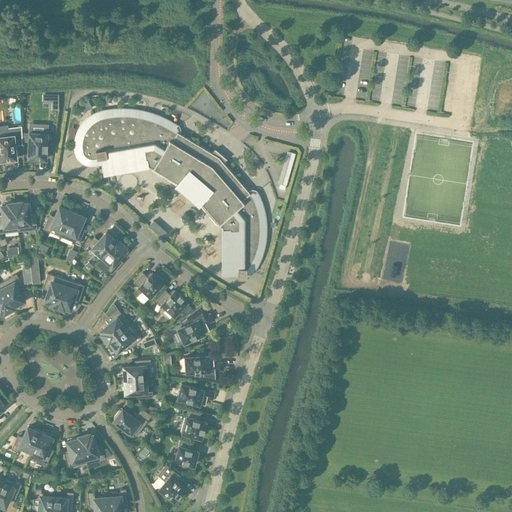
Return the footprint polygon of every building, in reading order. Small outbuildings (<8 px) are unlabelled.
[(58,93),(42,93),(42,100),(50,100),(51,102),(58,102),(58,93)] [(90,116),(87,118),(86,120),(84,121),(83,123),(81,125),(80,127),(79,129),(78,131),(77,133),(76,135),(76,137),(75,139),(75,141),(75,144),(75,146),(75,148),(75,150),(76,152),(76,154),(77,155),(78,157),(79,158),(80,159),(81,160),(82,161),(83,162),(85,163),(86,164),(88,164),(89,165),(91,165),(103,163),(104,172),(148,165),(147,164),(149,164),(153,166),(151,169),(175,184),(175,185),(198,203),(199,203),(217,224),(220,222),(222,226),(222,228),(222,272),(238,272),(238,276),(246,276),(246,271),(250,273),(252,271),(254,268),(256,266),(257,264),(259,261),(260,258),(261,256),(262,253),(263,250),(264,248),(264,245),(265,242),(265,235),(266,232),(266,228),(266,225),(265,221),(265,218),(264,214),(264,211),(263,207),(262,204),(261,201),(259,197),(258,194),(257,192),(256,192),(255,194),(249,192),(224,162),(226,159),(227,158),(215,148),(214,149),(215,149),(211,152),(177,131),(175,126),(176,125),(177,125),(176,125),(176,124),(171,121),(168,119),(164,118),(161,116),(158,115),(155,114),(151,113),(144,112),(144,111),(141,110),(137,109),(134,109),(131,108),(127,108),(121,108),(118,108),(115,108),(112,109),(109,109),(106,110),(103,110),(101,111),(98,112),(95,114),(92,115),(90,116)] [(15,144),(21,143),(22,126),(8,128),(9,135),(0,135),(0,159),(2,160),(2,162),(9,161),(9,159),(16,158),(15,144)] [(47,138),(47,132),(29,131),(28,157),(29,158),(29,160),(38,160),(38,158),(46,158),(46,149),(52,149),(52,139),(47,138)] [(279,182),(288,185),(296,152),(288,150),(279,182)] [(37,228),(35,216),(29,216),(28,202),(15,204),(17,224),(18,231),(37,228)] [(17,224),(15,204),(2,205),(3,219),(0,219),(0,232),(11,231),(10,225),(17,224)] [(61,236),(72,209),(66,207),(65,208),(59,206),(54,219),(48,217),(43,229),(49,231),(50,228),(62,233),(61,236)] [(84,232),(78,229),(83,216),(78,214),(78,212),(72,209),(61,236),(79,243),(84,232)] [(153,220),(149,225),(162,236),(166,232),(153,220)] [(100,258),(117,239),(116,239),(115,240),(106,231),(96,242),(92,238),(83,247),(88,252),(90,249),(100,258)] [(124,245),(117,239),(100,258),(110,267),(107,269),(112,273),(121,264),(116,259),(118,257),(126,249),(123,247),(124,245)] [(48,246),(41,243),(37,251),(45,254),(48,246)] [(157,274),(156,276),(152,272),(148,276),(143,272),(133,282),(138,286),(136,288),(141,292),(143,289),(150,296),(153,293),(156,296),(161,291),(157,288),(163,282),(162,281),(163,280),(157,274)] [(16,273),(0,281),(0,283),(13,307),(12,306),(23,300),(20,293),(25,290),(16,273)] [(57,306),(66,278),(47,273),(43,285),(49,287),(45,300),(51,302),(50,304),(57,306)] [(84,284),(66,278),(57,306),(63,308),(64,306),(69,308),(74,295),(80,297),(84,284)] [(13,307),(0,283),(0,311),(0,312),(3,311),(4,312),(13,307)] [(182,297),(183,296),(179,292),(179,293),(174,289),(170,294),(165,289),(155,300),(164,309),(166,307),(174,315),(187,301),(182,297)] [(210,313),(207,314),(203,305),(187,317),(189,322),(184,324),(185,325),(182,326),(177,328),(184,342),(204,332),(203,332),(209,329),(206,322),(212,319),(210,313)] [(107,341),(130,323),(118,308),(108,316),(111,321),(100,330),(102,332),(101,333),(107,341)] [(184,324),(189,322),(187,317),(180,322),(182,326),(185,325),(184,324)] [(130,323),(107,341),(108,341),(109,341),(116,350),(128,341),(132,346),(142,338),(130,323)] [(221,369),(221,362),(214,362),(213,355),(207,355),(185,356),(186,371),(191,371),(194,371),(194,372),(199,371),(200,375),(200,377),(214,380),(219,380),(218,369),(221,369)] [(150,358),(137,359),(138,365),(123,366),(124,372),(122,372),(123,379),(148,377),(147,365),(151,365),(150,358)] [(149,390),(148,377),(123,379),(123,386),(125,386),(125,392),(139,391),(140,397),(153,396),(152,390),(149,390)] [(212,398),(214,392),(195,387),(195,386),(189,384),(189,385),(181,383),(177,398),(199,403),(205,404),(207,397),(212,398)] [(148,420),(137,412),(134,417),(122,409),(121,410),(120,409),(113,417),(115,418),(114,419),(136,436),(148,420)] [(199,419),(201,413),(187,409),(186,415),(185,415),(180,431),(201,437),(202,431),(203,431),(204,426),(203,426),(205,420),(199,419)] [(29,457),(40,430),(34,427),(33,429),(28,426),(22,439),(16,437),(11,449),(17,451),(18,448),(29,453),(28,456),(29,457)] [(46,464),(52,452),(46,450),(47,447),(52,437),(46,434),(47,433),(40,430),(29,457),(46,464)] [(104,456),(103,448),(102,446),(96,448),(92,434),(89,435),(89,433),(79,436),(87,463),(105,458),(104,456)] [(87,463),(79,436),(79,437),(67,441),(71,455),(65,456),(68,468),(87,463)] [(197,450),(191,448),(193,442),(179,438),(178,445),(179,446),(175,459),(193,464),(194,463),(195,463),(197,456),(196,456),(197,450)] [(145,446),(140,451),(145,455),(149,450),(145,446)] [(106,447),(103,448),(104,456),(111,454),(106,447)] [(184,478),(171,467),(166,463),(158,473),(166,479),(159,488),(173,500),(177,495),(178,496),(181,492),(181,491),(184,487),(179,483),(184,478)] [(14,484),(3,478),(0,484),(0,503),(5,506),(11,492),(16,495),(21,483),(16,481),(14,484)] [(51,511),(54,493),(41,491),(41,488),(35,487),(33,500),(40,501),(38,511),(51,511)] [(120,492),(107,493),(108,511),(121,511),(121,501),(127,501),(125,488),(119,488),(120,492)] [(54,493),(51,511),(64,511),(66,504),(72,504),(73,491),(67,491),(66,497),(54,496),(54,493)] [(108,511),(107,493),(106,493),(107,496),(94,497),(94,491),(87,492),(89,504),(95,504),(95,511),(108,511)]
